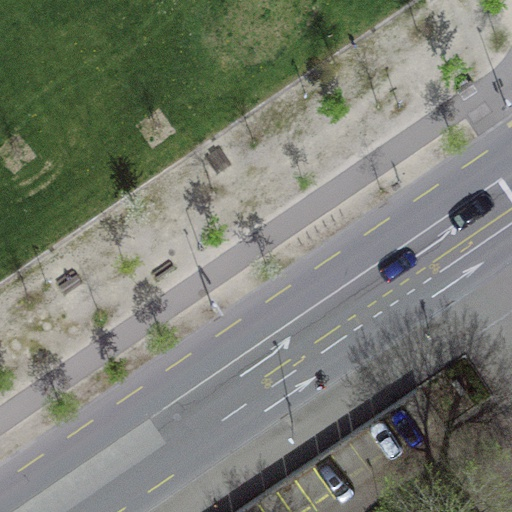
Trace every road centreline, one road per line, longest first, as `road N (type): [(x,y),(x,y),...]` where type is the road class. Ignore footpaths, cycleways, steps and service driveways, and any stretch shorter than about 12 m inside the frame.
road 1 (secondary): [(38,511),(445,237)]
road 2 (unknown): [(511,435),(406,511)]
